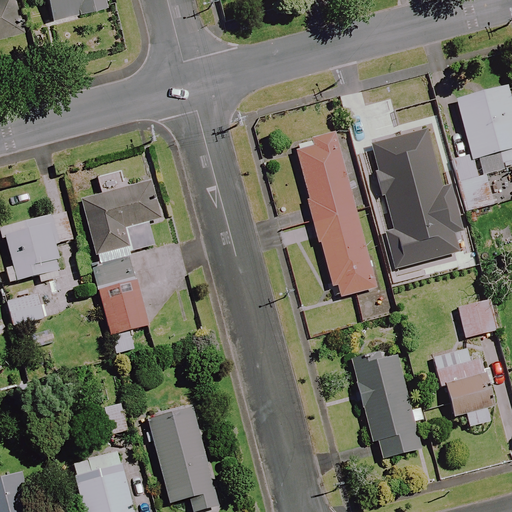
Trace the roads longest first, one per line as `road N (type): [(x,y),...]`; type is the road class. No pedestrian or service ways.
road 1 (residential): [(307,511),(191,84)]
road 2 (residential): [(191,84),(507,0)]
road 3 (residential): [(0,133),(191,84)]
